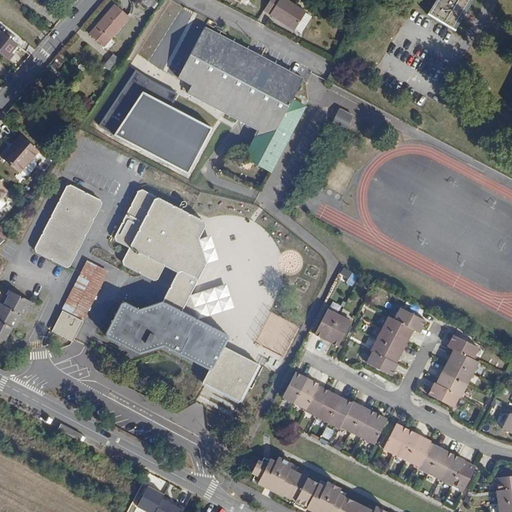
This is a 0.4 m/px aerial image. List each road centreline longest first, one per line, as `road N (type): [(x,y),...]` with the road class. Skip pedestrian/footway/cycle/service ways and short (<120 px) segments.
road 1 (unclassified): [(0,383),(244,511)]
road 2 (residential): [(0,103),(89,0)]
road 3 (residential): [(404,511),(285,452)]
road 4 (residential): [(511,454),(400,402)]
